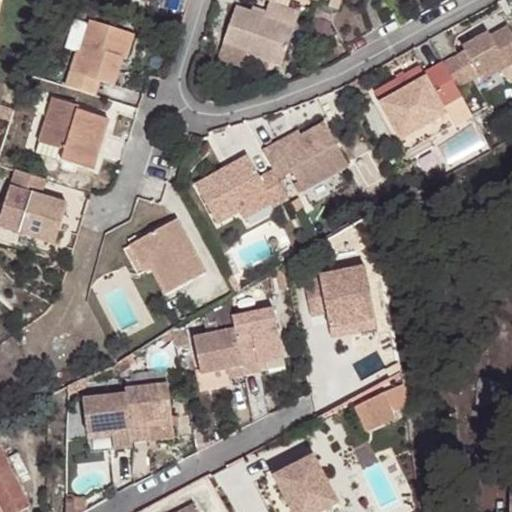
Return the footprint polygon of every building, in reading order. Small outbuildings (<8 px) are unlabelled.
[(286,6),(268,0),(263,15),(236,5),(222,42),(246,52),(245,55),(279,67),(299,11),(286,6)] [(76,50),(65,86),(94,95),(99,79),(113,84),(123,53),(126,54),(132,33),(90,19),(80,51),(76,50)] [(482,81),(511,64),(511,34),(507,27),(490,36),(489,33),(463,48),(465,53),(479,76),(482,81)] [(246,52),(222,42),(217,56),(241,65),(245,55),(246,52)] [(465,53),(445,64),(458,88),(479,76),(465,53)] [(443,106),(462,95),(458,88),(445,64),(443,60),(424,71),(421,64),(376,90),(403,138),(447,113),(443,106)] [(49,98),(33,151),(90,170),(105,120),(73,109),(74,106),(49,98)] [(276,171),(281,180),(295,173),(306,192),(352,168),(328,124),(306,137),(283,149),(280,144),(266,152),(276,171)] [(283,149),(306,137),(303,132),(280,144),(283,149)] [(277,207),(291,199),(281,180),(276,171),(264,178),(252,157),(199,186),(219,223),(243,211),(271,196),(276,204),(277,207)] [(9,168),(0,165),(0,174),(6,176),(9,168)] [(45,179),(15,170),(1,214),(22,221),(19,230),(53,242),(65,203),(40,195),(45,179)] [(247,219),(276,204),(271,196),(243,211),(247,219)] [(22,221),(1,214),(0,217),(0,224),(19,230),(22,221)] [(141,240),(155,265),(170,294),(209,273),(180,218),(141,240)] [(141,273),(155,265),(141,240),(128,247),(141,273)] [(323,282),(306,285),(312,316),(329,313),(333,328),(339,328),(363,323),(377,321),(367,268),(322,277),(323,282)] [(231,380),(288,369),(279,312),(238,319),(235,295),(210,308),(216,337),(199,340),(208,391),(232,387),(231,380)] [(172,328),(163,333),(165,340),(174,338),(172,328)] [(396,344),(380,347),(383,370),(400,367),(396,344)] [(500,396),(500,367),(474,367),(473,396),(500,396)] [(178,437),(173,384),(129,389),(129,394),(86,398),(89,432),(114,429),(115,435),(115,449),(135,447),(134,441),(178,437)] [(114,429),(89,432),(90,438),(115,435),(114,429)] [(0,497),(8,511),(20,511),(34,503),(0,435),(0,497)] [(353,464),(369,455),(363,442),(347,451),(353,464)] [(315,460),(277,480),(293,511),(337,511),(340,510),(315,460)] [(293,511),(277,480),(264,487),(277,511),(293,511)] [(203,511),(198,502),(179,511),(203,511)]
